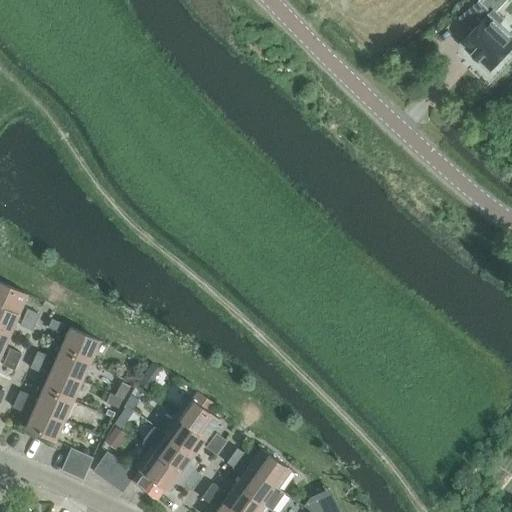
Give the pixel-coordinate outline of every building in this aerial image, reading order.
[(477,0),(458,17),(471,29),(488,11),(489,12),(493,8),(496,10),(506,0),(477,0)] [(471,29),(459,42),(489,71),(508,51),(511,54),(511,33),(500,22),(504,18),(496,10),(493,8),(489,12),(488,11),(471,29)] [(0,306),(16,314),(26,293),(0,281),(0,306)] [(0,329),(8,333),(16,314),(0,306),(0,329)] [(26,308),(22,316),(34,321),(38,313),(26,308)] [(30,329),(34,321),(22,316),(19,324),(30,329)] [(50,318),(47,326),(59,331),(62,323),(50,318)] [(68,326),(59,346),(88,359),(98,338),(68,326)] [(59,346),(50,366),(80,379),(88,359),(59,346)] [(8,348),(5,356),(17,361),(20,353),(8,348)] [(33,358),(44,363),(48,355),(36,350),(33,358)] [(13,369),(17,361),(5,356),(1,364),(13,369)] [(33,358),(29,366),(41,371),(44,363),(33,358)] [(145,388),(158,368),(150,362),(136,382),(145,388)] [(42,386),(71,399),(80,379),(50,366),(42,386)] [(33,405),(62,419),(71,399),(42,386),(33,405)] [(15,398),(27,403),(30,395),(19,390),(15,398)] [(187,395),(174,414),(204,435),(217,417),(208,410),(214,403),(197,390),(191,398),(187,395)] [(126,399),(124,402),(132,406),(136,398),(129,394),(126,399)] [(23,411),(27,403),(15,398),(12,406),(23,411)] [(33,405),(24,426),(53,439),(62,419),(33,405)] [(124,405),(118,413),(126,418),(132,410),(124,405)] [(174,414),(162,431),(192,453),(204,435),(174,414)] [(200,474),(184,463),(192,453),(162,431),(153,425),(151,428),(150,428),(142,439),(143,440),(141,443),(149,449),(195,482),(200,474)] [(114,426),(110,431),(120,439),(124,433),(114,426)] [(215,432),(209,439),(220,447),(225,439),(215,432)] [(220,447),(209,439),(204,446),(215,454),(220,447)] [(71,472),(79,450),(69,446),(60,468),(71,472)] [(259,447),(251,458),(236,447),(231,454),(276,487),(290,469),(259,447)] [(138,469),(131,480),(155,497),(163,487),(166,489),(174,478),(190,489),(195,482),(149,449),(136,467),(138,469)] [(79,450),(71,472),(81,476),(90,455),(79,450)] [(101,477),(115,458),(106,450),(92,470),(101,477)] [(231,454),(225,461),(241,473),(234,483),(264,505),(271,510),(284,492),(276,487),(231,454)] [(101,477),(111,484),(125,465),(115,458),(101,477)] [(111,484),(121,491),(135,472),(125,465),(111,484)] [(211,482),(206,489),(212,494),(216,497),(221,501),(236,511),(258,511),(264,505),(234,483),(226,493),(221,490),(211,482)] [(211,504),(216,497),(206,489),(200,497),(211,504)] [(318,503),(309,496),(303,504),(313,511),(340,511),(332,496),(318,503)] [(236,511),(221,501),(212,511),(236,511)]
